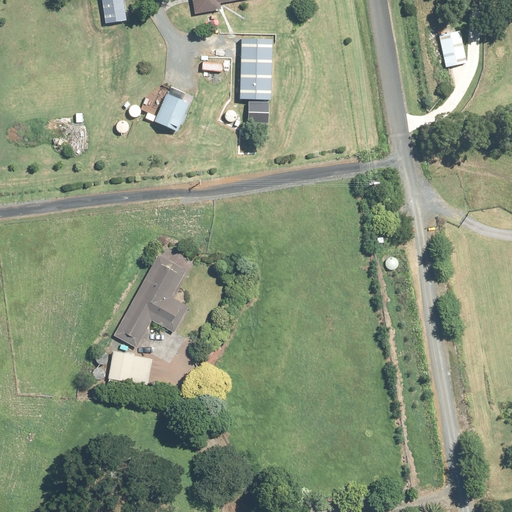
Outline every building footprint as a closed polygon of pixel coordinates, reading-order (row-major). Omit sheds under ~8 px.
[(133,0),(120,0),(120,8),(134,8),(133,0)] [(219,3),(235,0),(190,0),(194,16),(221,11),(219,3)] [(94,6),(94,3),(85,3),(85,23),(94,24),(94,14),(104,15),(104,6),(94,6)] [(465,63),(459,31),(439,34),(446,67),(465,63)] [(271,40),(239,38),(236,100),(267,102),(271,40)] [(188,106),(164,95),(152,122),(176,133),(188,106)] [(174,334),(188,308),(171,298),(189,267),(159,250),(112,335),(134,347),(149,320),(174,334)] [(129,382),(147,385),(152,359),(111,353),(106,388),(127,391),(129,382)]
